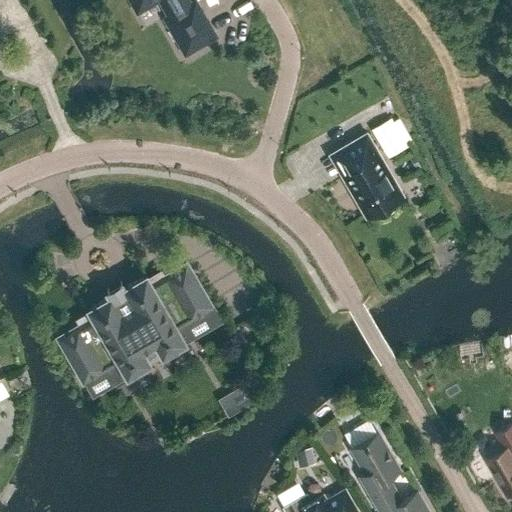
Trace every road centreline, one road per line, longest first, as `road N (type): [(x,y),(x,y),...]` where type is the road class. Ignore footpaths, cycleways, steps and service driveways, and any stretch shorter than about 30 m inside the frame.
road 1 (residential): [(0,187),(118,153),(186,161),(248,191)]
road 2 (residential): [(476,511),(357,297)]
road 3 (residential): [(248,191),(286,60),(265,0)]
road 4 (residential): [(248,191),(319,241),(357,297)]
